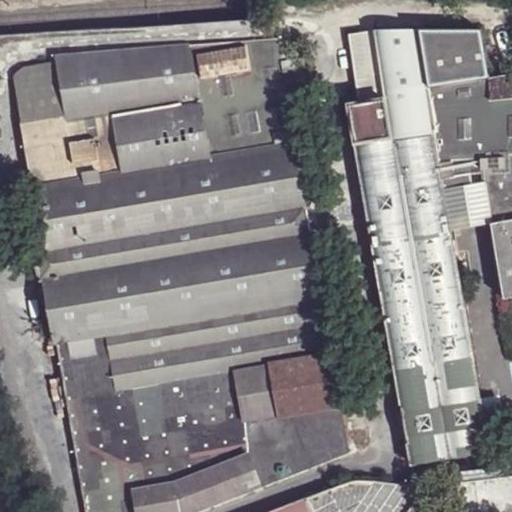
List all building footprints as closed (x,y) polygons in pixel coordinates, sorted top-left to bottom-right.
[(350,35),(357,78),(382,73),(375,30),(350,35)] [(472,172),(484,170),(486,182),(493,223),(505,298),(511,297),(511,76),(506,77),(491,80),(481,30),(375,30),(382,73),(357,78),(360,94),(385,90),(386,99),(362,103),(350,105),(413,464),(490,451),(451,230),(444,190),(473,184),(472,172)] [(58,342),(61,341),(108,333),(134,491),(124,494),(126,511),(200,511),(350,453),(287,85),(307,82),(304,68),(306,68),(304,57),(299,58),(296,37),(58,57),(58,63),(24,68),(18,77),(25,123),(23,123),(34,189),(30,190),(41,250),(37,250),(42,283),(47,283),(58,342)] [(360,94),(362,103),(386,99),(385,90),(360,94)] [(451,230),(493,223),(486,182),(473,184),(444,190),(451,230)] [(108,333),(61,341),(90,511),(126,511),(124,494),(134,491),(108,333)] [(0,511),(38,511),(20,460),(0,414),(0,511)] [(511,511),(511,476),(448,485),(451,505),(461,511),(511,511)] [(317,511),(309,496),(269,511),(317,511)]
